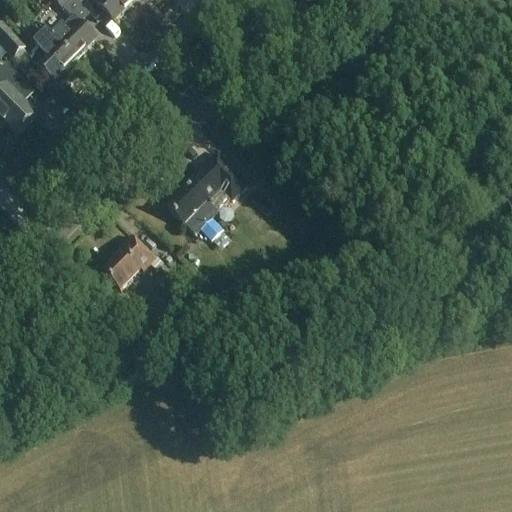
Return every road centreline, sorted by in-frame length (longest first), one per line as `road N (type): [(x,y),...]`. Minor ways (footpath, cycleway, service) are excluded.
road 1 (tertiary): [(79,210),(287,0)]
road 2 (residential): [(79,210),(68,188),(67,145),(211,0)]
